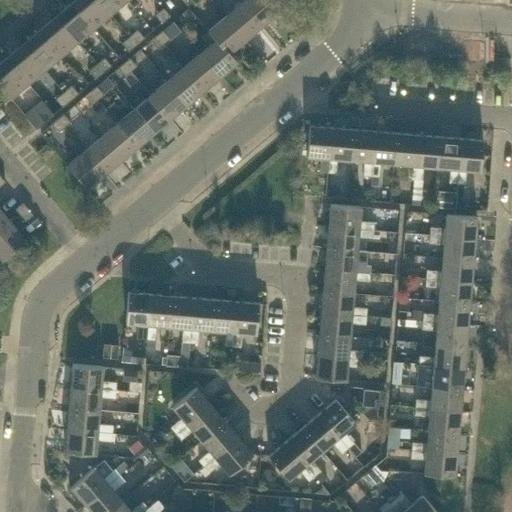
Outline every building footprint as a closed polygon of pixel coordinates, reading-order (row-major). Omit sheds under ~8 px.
[(93,27),(110,13),(98,0),(73,0),(72,2),(93,27)] [(98,0),(110,13),(124,0),(98,0)] [(261,25),(278,10),(269,0),(243,0),(241,1),(261,25)] [(245,39),(261,25),(241,1),(225,15),(245,39)] [(77,41),(93,27),(72,2),(55,16),(77,41)] [(161,22),(169,15),(163,7),(154,14),(161,22)] [(189,21),(195,16),(188,7),(182,13),(189,21)] [(228,53),(229,52),(245,39),(225,15),(208,30),(215,39),(216,39),(228,53)] [(60,55),(77,41),(55,16),(39,29),(60,55)] [(43,69),(60,55),(39,29),(22,43),(43,69)] [(129,36),(136,44),(144,37),(137,29),(129,36)] [(156,35),(163,43),(169,38),(162,30),(156,35)] [(157,48),(163,43),(156,35),(150,40),(157,48)] [(128,51),(136,44),(129,36),(121,43),(128,51)] [(229,52),(228,53),(216,39),(215,39),(200,52),(219,76),(237,61),(229,52)] [(27,82),(43,69),(22,43),(6,57),(27,82)] [(203,90),(219,76),(200,52),(183,66),(203,90)] [(0,85),(10,97),(27,82),(6,57),(0,62),(0,85)] [(96,64),(103,72),(111,65),(104,57),(96,64)] [(123,62),(130,70),(136,65),(129,57),(123,62)] [(124,76),(130,70),(123,62),(117,68),(124,76)] [(95,78),(103,72),(96,64),(88,70),(95,78)] [(186,104),(203,90),(183,66),(167,80),(186,104)] [(170,118),(186,104),(167,80),(150,94),(170,118)] [(70,100),(80,91),(73,83),(63,91),(70,100)] [(90,90),(97,98),(103,93),(96,85),(90,90)] [(91,104),(97,98),(90,90),(84,95),(91,104)] [(62,106),(70,100),(63,91),(55,98),(62,106)] [(153,132),(170,118),(150,94),(133,108),(153,132)] [(137,145),(153,132),(133,108),(117,122),(137,145)] [(44,121),(38,113),(29,120),(36,128),(44,121)] [(57,118),(64,126),(70,121),(63,113),(57,118)] [(58,131),(64,126),(57,118),(51,123),(58,131)] [(120,159),(137,145),(117,122),(100,136),(120,159)] [(309,125),(306,155),(321,156),(320,160),(328,161),(328,157),(331,127),(309,125)] [(350,159),(352,129),(331,127),(328,157),(350,159)] [(352,129),(350,159),(364,160),(363,164),(371,164),(371,161),(374,130),(352,129)] [(393,162),(395,132),(374,130),(371,161),(393,162)] [(395,132),(393,162),(407,163),(406,167),(414,168),(414,164),(417,134),(395,132)] [(436,166),(438,136),(417,134),(414,164),(436,166)] [(104,173),(120,159),(100,136),(84,150),(104,173)] [(438,136),(436,166),(450,167),(449,171),(457,172),(457,168),(460,138),(438,136)] [(480,170),(482,139),(460,138),(457,168),(480,170)] [(86,188),(104,173),(84,150),(67,165),(86,188)] [(327,171),(328,161),(320,160),(319,171),(327,171)] [(328,161),(327,171),(335,172),(336,162),(328,161)] [(370,175),(371,164),(363,164),(362,174),(370,175)] [(371,164),(370,175),(378,176),(379,165),(371,164)] [(405,178),(413,179),(414,175),(414,168),(406,167),(406,175),(405,178)] [(420,198),(422,169),(414,168),(412,197),(420,198)] [(456,182),(457,172),(449,171),(446,206),(454,206),(456,182)] [(457,172),(456,182),(464,183),(465,172),(457,172)] [(19,215),(27,208),(22,202),(14,208),(19,215)] [(358,228),(360,206),(330,203),(328,225),(358,228)] [(24,221),(32,214),(27,208),(19,215),(24,221)] [(0,230),(11,222),(0,209),(0,230)] [(474,238),(476,216),(446,213),(444,235),(474,238)] [(362,228),(373,229),(373,221),(363,220),(362,228)] [(13,250),(25,240),(11,222),(0,230),(0,256),(2,259),(13,250)] [(356,249),(358,228),(328,225),(326,247),(356,249)] [(429,234),(440,235),(440,227),(430,226),(429,234)] [(372,237),(373,229),(362,228),(361,236),(372,237)] [(439,243),(440,235),(429,234),(428,242),(439,243)] [(472,259),(474,238),(444,235),(442,257),(472,259)] [(326,247),(324,268),(354,271),(358,271),(359,263),(365,264),(367,250),(356,249),(326,247)] [(470,281),(472,259),(442,257),(440,278),(470,281)] [(358,271),(369,272),(370,264),(359,263),(358,271)] [(353,292),(354,271),(324,268),(322,290),(353,292)] [(437,270),(426,269),(425,277),(436,278),(437,270)] [(368,280),(369,272),(358,271),(358,279),(368,280)] [(408,288),(409,276),(401,275),(399,287),(408,288)] [(435,286),(436,278),(425,277),(425,285),(435,286)] [(468,303),(470,281),(440,278),(438,300),(468,303)] [(351,314),(353,292),(322,290),(320,311),(351,314)] [(127,291),(125,322),(139,323),(139,327),(147,327),(147,323),(150,293),(127,291)] [(169,325),(171,295),(150,293),(147,323),(169,325)] [(171,295),(169,325),(182,326),(182,330),(190,331),(190,327),(193,297),(171,295)] [(212,329),(214,299),(193,297),(190,327),(212,329)] [(233,331),(236,300),(214,299),(212,329),(233,331)] [(256,333),(258,302),(236,300),(233,331),(256,333)] [(467,324),(468,303),(438,300),(436,321),(467,324)] [(355,314),(365,315),(366,307),(355,306),(355,314)] [(349,336),(351,314),(320,311),(319,333),(349,336)] [(432,321),(433,313),(403,311),(403,314),(397,313),(397,318),(411,319),(432,321)] [(365,323),(365,315),(355,314),(354,322),(365,323)] [(432,321),(411,319),(410,327),(432,329),(432,321)] [(465,346),(467,324),(436,321),(435,343),(465,346)] [(146,338),(147,327),(139,327),(138,337),(146,338)] [(147,327),(146,338),(154,339),(155,328),(147,327)] [(189,342),(190,331),(182,330),(181,341),(189,342)] [(190,331),(189,342),(197,342),(198,332),(190,331)] [(347,357),(349,336),(319,333),(317,354),(347,357)] [(232,345),(233,335),(225,334),(224,345),(232,345)] [(233,335),(232,345),(240,346),(241,335),(233,335)] [(181,341),(179,366),(185,366),(187,366),(187,363),(189,346),(189,342),(181,341)] [(117,358),(118,344),(103,343),(102,356),(117,358)] [(463,367),(465,346),(435,343),(433,364),(463,367)] [(140,351),(123,350),(122,350),(121,361),(139,362),(140,351)] [(351,357),(361,358),(362,350),(352,350),(351,357)] [(400,353),(399,364),(417,365),(417,354),(400,353)] [(345,379),(347,357),(317,354),(315,377),(345,379)] [(418,363),(429,364),(429,356),(419,355),(418,363)] [(361,366),(361,358),(351,357),(350,365),(361,366)] [(100,388),(102,366),(72,363),(70,385),(100,388)] [(428,372),(429,364),(418,363),(417,371),(428,372)] [(461,389),(463,367),(433,364),(431,386),(461,389)] [(104,388),(115,389),(115,381),(105,380),(104,388)] [(98,409),(100,388),(70,385),(68,407),(98,409)] [(186,423),(210,403),(195,386),(172,406),(186,423)] [(459,410),(461,389),(431,386),(429,407),(459,410)] [(114,397),(115,389),(104,388),(104,396),(114,397)] [(362,404),(377,405),(379,390),(364,388),(362,404)] [(335,398),(318,412),(338,436),(340,439),(346,434),(344,431),(355,421),(335,398)] [(414,406),(425,407),(426,399),(415,398),(414,406)] [(200,439),(224,420),(210,403),(186,423),(200,439)] [(424,415),(425,407),(414,406),(414,414),(424,415)] [(97,431),(98,409),(68,407),(66,428),(97,431)] [(457,432),(459,410),(429,407),(427,429),(457,432)] [(321,450),(338,436),(318,412),(301,426),(321,450)] [(175,432),(183,425),(178,419),(170,426),(175,432)] [(214,456),(237,436),(224,420),(200,439),(214,456)] [(101,431),(111,432),(112,424),(101,423),(101,431)] [(183,425),(175,432),(180,438),(189,432),(183,425)] [(305,463),(321,450),(301,426),(285,440),(305,463)] [(95,453),(97,431),(66,428),(64,451),(95,453)] [(456,453),(457,432),(427,429),(425,450),(456,453)] [(111,440),(111,432),(101,431),(100,439),(111,440)] [(346,434),(340,439),(347,447),(355,456),(361,451),(346,434)] [(229,473),(252,453),(237,436),(214,456),(229,473)] [(341,452),(347,447),(340,439),(334,444),(341,452)] [(287,478),(305,463),(285,440),(268,455),(287,478)] [(411,449),(421,450),(422,442),(411,441),(411,449)] [(421,458),(421,450),(411,449),(410,457),(421,458)] [(454,476),(456,453),(425,450),(423,473),(454,476)] [(203,465),(211,458),(206,452),(198,459),(203,465)] [(211,458),(203,465),(208,471),(216,464),(211,458)] [(126,469),(132,476),(143,467),(137,459),(126,469)] [(307,467),(314,475),(320,470),(313,461),(307,467)] [(108,483),(103,477),(94,466),(70,486),(85,503),(108,483)] [(308,480),(314,475),(307,467),(301,472),(308,480)] [(359,497),(383,483),(373,467),(350,481),(359,497)] [(111,481),(119,474),(114,468),(106,475),(111,481)] [(119,474),(111,481),(116,487),(124,480),(119,474)] [(107,511),(122,500),(113,489),(108,483),(85,503),(92,511),(107,511)] [(395,497),(402,506),(408,500),(401,492),(395,497)] [(407,511),(436,511),(422,494),(405,509),(407,511)] [(396,511),(402,506),(395,497),(389,502),(396,511)] [(309,511),(310,499),(300,498),(299,511),(309,511)] [(132,511),(131,510),(122,500),(107,511),(132,511)] [(137,511),(140,511),(147,507),(142,501),(134,508),(137,511)]
